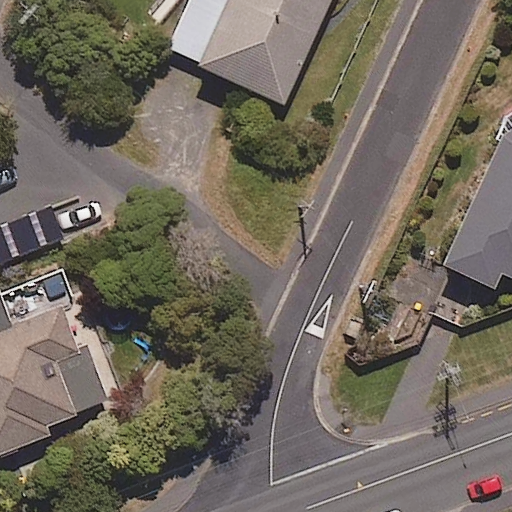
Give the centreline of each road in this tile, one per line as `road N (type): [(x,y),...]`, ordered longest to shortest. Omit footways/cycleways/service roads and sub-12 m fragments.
road 1 (residential): [(281,511),(271,484),(279,397),(450,0)]
road 2 (unknown): [(267,311),(0,67)]
road 3 (tertiary): [(293,511),(511,433)]
